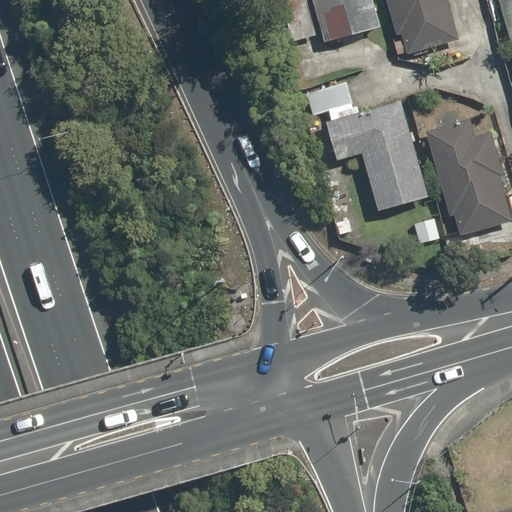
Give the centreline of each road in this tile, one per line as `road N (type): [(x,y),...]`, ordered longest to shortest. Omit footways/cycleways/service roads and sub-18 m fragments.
road 1 (motorway): [(0,182),(113,511)]
road 2 (secondary): [(296,416),(0,499)]
road 3 (secondary): [(0,442),(273,363)]
road 4 (motorway): [(155,0),(252,201)]
road 5 (motorway): [(252,201),(380,334)]
road 6 (secondary): [(466,364),(296,416)]
road 7 (motorway): [(466,364),(431,393),(402,443),(385,511)]
road 8 (motorway): [(252,201),(268,259),(273,363)]
road 9 (secondary): [(380,334),(511,302)]
